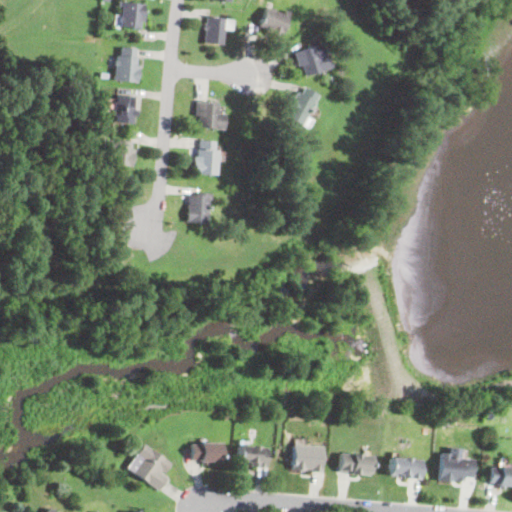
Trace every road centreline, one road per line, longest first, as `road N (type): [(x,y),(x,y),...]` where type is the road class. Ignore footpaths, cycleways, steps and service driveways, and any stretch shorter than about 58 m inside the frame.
road 1 (residential): [(145,233),(159,199),(178,0)]
road 2 (residential): [(390,511),(257,500),(198,509)]
